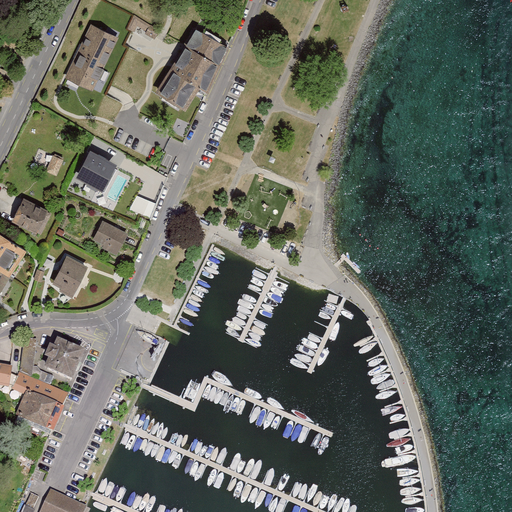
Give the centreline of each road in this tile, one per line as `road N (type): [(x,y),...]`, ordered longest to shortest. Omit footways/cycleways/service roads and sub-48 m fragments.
road 1 (residential): [(257,0),(134,290),(100,318),(0,332)]
road 2 (primary): [(0,145),(71,0)]
